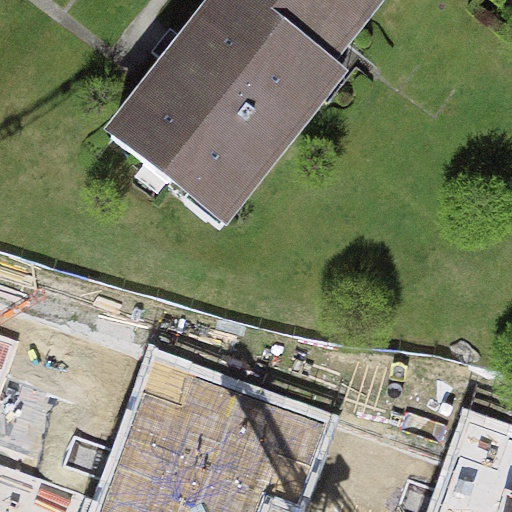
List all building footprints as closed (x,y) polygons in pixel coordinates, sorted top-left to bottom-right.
[(304,88),(323,64),(311,54),(241,0),(220,0),(188,42),(194,47),(188,54),(182,62),(175,57),(112,138),(189,198),(200,185),(226,206),(314,96),(304,88)] [(241,0),(311,54),(327,33),(338,42),(371,0),(241,0)] [(0,405),(24,339),(0,330),(0,405)] [(305,511),(333,437),(141,368),(88,511),(305,511)] [(511,511),(511,428),(461,411),(424,511),(511,511)]
